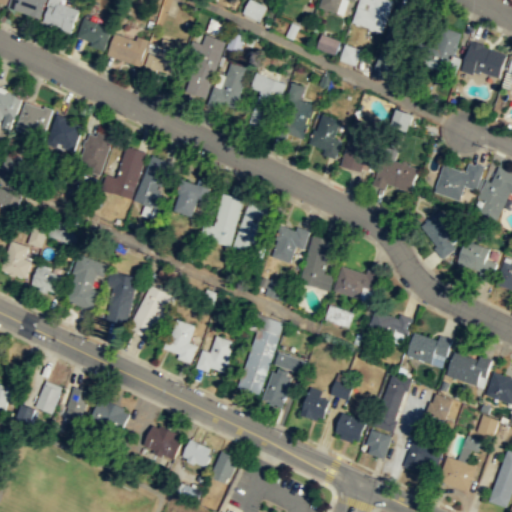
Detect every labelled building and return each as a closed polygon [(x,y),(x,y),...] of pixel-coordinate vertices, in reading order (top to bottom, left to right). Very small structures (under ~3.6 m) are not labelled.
[(40,17),(45,0),(9,0),(7,6),(40,17)] [(259,21),(262,14),(266,6),(254,0),(247,0),(242,12),(259,21)] [(320,0),(354,0),(354,1),(351,0),(341,0),(337,13),(318,6),(320,0)] [(368,10),(371,0),(393,0),(382,32),(351,21),(357,6),(368,10)] [(78,9),(71,30),(42,20),(48,5),(55,7),(57,2),(78,9)] [(384,40),(395,44),(397,40),(404,42),(414,10),(396,4),(384,40)] [(103,49),(111,27),(83,17),(76,36),(91,41),(90,45),(103,49)] [(206,30),(225,37),(230,24),(211,17),(206,30)] [(293,39),(299,25),(291,21),(285,35),(293,39)] [(461,33),(454,55),(452,55),(449,66),(423,57),(428,42),(436,44),(442,27),(461,33)] [(244,34),(238,51),(226,46),(232,30),(244,34)] [(139,65),(148,39),(136,35),(135,40),(114,32),(106,54),(139,65)] [(225,39),(205,96),(186,90),(204,33),(225,39)] [(321,33),(315,47),(335,54),(340,40),(321,33)] [(252,46),(256,37),(248,34),(244,43),(252,46)] [(142,70),(155,74),(156,69),(170,73),(180,43),(162,37),(156,55),(148,52),(142,70)] [(471,39),(484,43),(483,45),(507,53),(498,76),(480,70),(479,72),(473,70),(472,73),(461,69),(471,39)] [(344,42),(339,59),(355,64),(361,48),(344,42)] [(372,75),(379,54),(408,63),(400,86),(372,75)] [(248,67),(230,60),(221,88),(213,85),(207,101),(217,106),(219,102),(234,106),(248,67)] [(330,72),(325,86),(318,84),(322,74),(324,74),(325,70),(330,72)] [(255,71),(285,82),(268,128),(249,121),(260,89),(250,86),(255,71)] [(303,138),(308,123),(305,122),(307,117),(302,114),(304,109),(308,111),(308,113),(311,114),(314,107),(311,106),(312,103),(299,98),(304,85),(291,80),(272,132),(285,138),(287,132),(303,138)] [(0,118),(2,113),(14,117),(23,92),(12,89),(5,92),(0,90),(0,118)] [(40,140),(23,133),(24,131),(15,128),(24,100),(51,110),(40,140)] [(408,130),(413,113),(397,107),(391,125),(408,130)] [(73,150),(82,124),(55,115),(46,140),(73,150)] [(340,164),(354,118),(384,126),(380,140),(370,138),(361,170),(340,164)] [(335,157),(342,140),(334,137),(335,132),(322,128),(318,143),(325,145),(322,153),(335,157)] [(97,130),(113,135),(100,173),(84,167),(88,156),(81,154),(89,132),(95,134),(97,130)] [(131,198),(146,151),(126,144),(115,176),(106,173),(101,188),(131,198)] [(30,160),(6,152),(1,168),(25,176),(30,160)] [(133,199),(158,210),(164,196),(158,193),(171,162),(152,153),(133,199)] [(410,191),(414,179),(418,167),(382,155),(373,183),(385,188),(387,183),(410,191)] [(457,199),(462,185),(473,189),(482,164),(473,161),(472,163),(465,161),(462,170),(441,163),(431,190),(457,199)] [(511,172),(496,164),(488,180),(483,178),(475,195),(483,199),(477,210),(495,218),(508,191),(511,192),(511,172)] [(173,209),(179,192),(176,191),(181,178),(196,183),(198,178),(211,182),(205,200),(197,197),(191,215),(173,209)] [(0,201),(0,186),(14,191),(21,194),(16,207),(0,201)] [(230,245),(243,198),(222,192),(213,224),(203,222),(199,237),(230,245)] [(232,246),(262,256),(267,243),(257,239),(269,207),(249,200),(232,246)] [(440,209),(457,231),(453,234),(457,240),(453,243),(456,247),(443,258),(434,247),(436,244),(421,225),(440,209)] [(47,234),(53,217),(81,228),(74,244),(47,234)] [(41,247),(27,242),(35,218),(49,223),(41,247)] [(289,262),(296,245),(304,248),(310,230),(297,225),(295,230),(280,224),(275,238),(277,239),(271,255),(289,262)] [(329,289),(299,281),(312,234),(332,240),(323,272),(333,275),(329,289)] [(25,277),(31,260),(24,257),(28,245),(10,239),(5,255),(9,256),(4,270),(25,277)] [(465,239),(457,262),(480,270),(478,276),(486,279),(488,271),(493,273),(497,262),(486,258),(490,247),(465,239)] [(102,275),(107,263),(78,253),(72,270),(75,272),(66,300),(90,308),(96,289),(91,287),(96,273),(102,275)] [(511,261),(504,259),(496,283),(511,288),(511,261)] [(55,291),(61,274),(48,270),(50,266),(38,262),(30,283),(55,291)] [(154,278),(174,288),(181,274),(162,264),(154,278)] [(333,289),(359,298),(363,285),(376,290),(382,272),(367,268),(365,273),(341,264),(333,289)] [(136,277),(126,324),(100,318),(112,271),(136,277)] [(284,282),(284,283),(278,298),(277,299),(263,293),(270,276),(284,282)] [(284,283),(290,286),(284,301),(278,298),(284,283)] [(149,284),(127,327),(146,337),(161,308),(167,311),(175,296),(149,284)] [(216,291),(210,307),(200,303),(205,287),(216,291)] [(324,318),(348,327),(354,312),(329,303),(324,318)] [(407,334),(413,317),(399,313),(398,317),(373,309),(366,332),(391,340),(394,330),(407,334)] [(367,315),(363,328),(359,326),(363,313),(367,315)] [(257,393),(235,386),(263,315),(283,322),(257,393)] [(188,362),(195,344),(187,341),(193,324),(175,318),(164,348),(177,353),(176,357),(188,362)] [(406,353),(414,331),(438,339),(439,334),(451,338),(445,356),(435,352),(430,362),(406,353)] [(361,334),(358,344),(353,342),(356,332),(361,334)] [(207,371),(194,366),(201,348),(208,351),(214,335),(232,340),(226,357),(229,358),(225,372),(209,366),(207,371)] [(272,363),(277,350),(304,360),(299,373),(272,363)] [(446,374),(476,384),(480,375),(485,376),(491,359),(479,355),(478,359),(454,351),(446,374)] [(282,406),(287,385),(290,377),(271,370),(261,398),(282,406)] [(485,394),(493,370),(511,377),(511,399),(511,403),(485,394)] [(391,431),(409,378),(392,372),(373,425),(391,431)] [(330,393),(348,399),(352,385),(334,378),(330,393)] [(34,407),(50,414),(61,388),(45,381),(34,407)] [(0,386),(0,410),(2,411),(10,391),(0,386)] [(89,392),(71,386),(62,414),(80,420),(89,392)] [(309,386),(300,413),(316,419),(317,416),(323,418),(329,399),(319,396),(321,389),(309,386)] [(445,419),(452,399),(435,392),(432,400),(430,400),(425,412),(445,419)] [(121,430),(130,411),(99,397),(91,416),(121,430)] [(32,424),(38,408),(24,403),(18,418),(32,424)] [(366,420),(342,412),(335,431),(360,439),(366,420)] [(498,419),(492,437),(476,431),(482,413),(498,419)] [(183,435),(152,422),(141,447),(172,461),(183,435)] [(384,458),(391,435),(371,428),(366,443),(370,445),(367,453),(384,458)] [(403,465),(414,437),(444,447),(437,465),(424,461),(420,472),(403,465)] [(211,448),(189,438),(180,457),(203,467),(211,448)] [(506,507),(511,489),(511,450),(506,448),(488,500),(506,507)] [(227,483),(238,456),(220,449),(210,476),(227,483)] [(468,491),(477,466),(446,455),(439,480),(468,491)]
